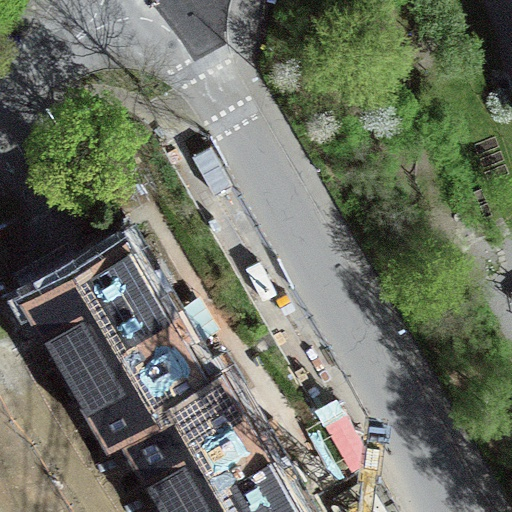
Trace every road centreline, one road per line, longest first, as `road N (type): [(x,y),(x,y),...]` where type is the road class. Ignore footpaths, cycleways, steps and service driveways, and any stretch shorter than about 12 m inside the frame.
road 1 (residential): [(447,511),(215,93),(142,0)]
road 2 (residential): [(130,0),(0,88)]
